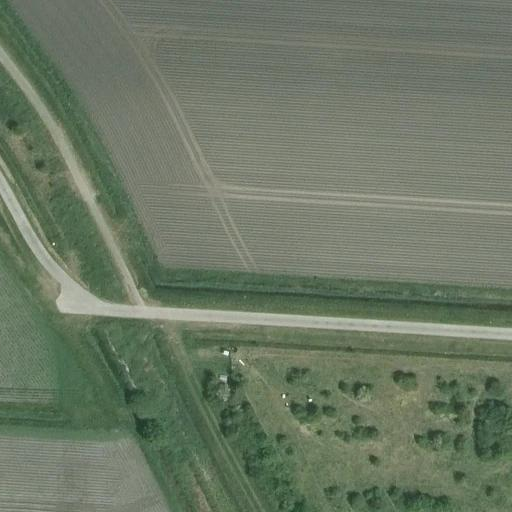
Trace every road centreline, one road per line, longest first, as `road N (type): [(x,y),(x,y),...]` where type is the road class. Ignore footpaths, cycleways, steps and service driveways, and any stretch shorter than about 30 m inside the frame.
road 1 (unclassified): [(511,335),(142,312)]
road 2 (track): [(0,177),(45,262),(90,309),(142,312)]
